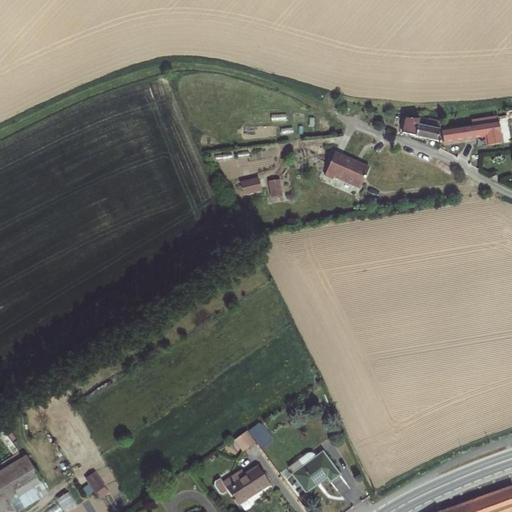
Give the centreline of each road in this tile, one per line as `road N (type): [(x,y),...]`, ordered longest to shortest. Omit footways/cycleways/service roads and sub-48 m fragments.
road 1 (unclassified): [(511,193),(356,123)]
road 2 (secondary): [(392,511),(511,459)]
